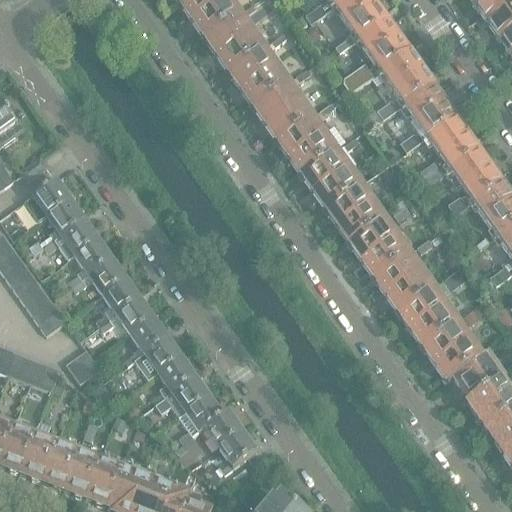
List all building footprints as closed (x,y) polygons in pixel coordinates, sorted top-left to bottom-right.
[(173,0),(181,10),(195,0),(173,0)] [(204,44),(240,18),(227,0),(195,0),(181,10),(204,44)] [(271,8),(265,0),(255,8),(261,16),(271,8)] [(352,0),(327,0),(330,3),(306,20),(312,29),(336,12),(352,0)] [(388,24),(370,0),(352,0),(336,12),(359,45),(388,24)] [(468,0),(476,11),(492,0),(468,0)] [(511,35),(511,0),(492,0),(476,11),(500,44),(511,35)] [(229,78),(265,53),(240,18),(204,44),(229,78)] [(292,27),(298,35),(303,31),(297,23),(292,27)] [(411,57),(389,27),(388,24),(359,45),(377,70),(369,75),(365,68),(343,83),(343,89),(350,99),(381,77),(382,78),(411,57)] [(301,39),(308,50),(318,43),(311,32),(301,39)] [(511,61),(511,35),(500,44),(511,61)] [(416,36),(408,42),(413,48),(421,43),(416,36)] [(275,53),(286,46),(282,41),(271,48),(275,53)] [(340,57),(351,50),(347,44),(336,52),(340,57)] [(253,113),(289,87),(265,53),(229,78),(253,113)] [(434,89),(413,60),(411,57),(382,78),(404,110),(434,89)] [(438,71),(431,75),(436,82),(443,77),(438,71)] [(299,87),(310,80),(307,75),(295,83),(299,87)] [(277,147),(313,121),(289,87),(253,113),(277,147)] [(457,122),(436,92),(434,89),(404,110),(428,143),(457,122)] [(460,102),(454,107),(458,114),(465,109),(460,102)] [(16,127),(0,105),(0,147),(2,151),(23,137),(22,136),(26,134),(19,125),(16,127)] [(394,106),(392,108),(390,106),(376,116),(383,125),(399,114),(394,106)] [(323,122),(334,114),(331,109),(320,117),(323,122)] [(338,156),(314,122),(313,121),(277,147),(302,182),(338,156)] [(369,121),(361,126),(367,135),(368,136),(378,129),(372,121),(369,121)] [(480,155),(460,126),(457,122),(428,143),(451,176),(480,155)] [(406,158),(421,147),(415,138),(399,149),(406,158)] [(348,157),(359,149),(355,144),(345,151),(348,157)] [(391,155),(385,160),(387,163),(389,167),(396,162),(391,155)] [(503,188),(482,158),(480,155),(451,176),(474,209),(503,188)] [(326,216),(362,190),(338,156),(302,182),(326,216)] [(26,186),(46,172),(40,163),(20,177),(21,179),(26,186)] [(18,174),(10,180),(1,167),(0,167),(0,189),(2,193),(21,179),(20,177),(18,174)] [(441,172),(438,174),(434,167),(419,177),(428,191),(445,179),(441,172)] [(36,229),(46,222),(70,205),(56,185),(22,209),(36,229)] [(511,230),(511,200),(505,190),(503,188),(474,209),(497,241),(511,230)] [(387,225),(363,191),(362,190),(326,216),(350,251),(387,225)] [(463,204),(462,205),(459,202),(447,211),(455,221),(468,211),(463,204)] [(396,217),(408,208),(404,203),(392,211),(396,217)] [(44,253),(84,225),(70,205),(46,222),(54,234),(48,238),(50,241),(40,248),(44,253)] [(405,213),(393,221),(397,227),(409,219),(405,213)] [(431,220),(438,230),(448,223),(441,213),(431,220)] [(68,265),(74,261),(98,244),(84,225),(44,253),(47,258),(58,250),(68,265)] [(375,285),(411,259),(387,225),(350,251),(375,285)] [(511,230),(497,241),(511,262),(511,269),(504,275),(503,273),(490,283),(496,291),(511,279),(511,230)] [(0,255),(9,249),(2,239),(0,240),(0,255)] [(486,242),(475,249),(479,254),(489,247),(486,242)] [(88,281),(112,264),(98,244),(74,261),(88,281)] [(433,252),(429,247),(417,255),(421,260),(433,252)] [(0,270),(16,259),(9,249),(0,255),(0,270)] [(0,277),(3,282),(23,268),(16,259),(0,270),(0,277)] [(399,320),(436,295),(411,259),(375,285),(399,320)] [(102,301),(126,284),(112,264),(88,281),(102,301)] [(30,278),(23,269),(23,268),(3,282),(10,292),(30,278)] [(37,288),(30,278),(10,292),(17,302),(37,288)] [(72,293),(81,286),(77,281),(68,288),(72,293)] [(445,295),(456,288),(453,283),(442,291),(445,295)] [(116,320),(140,303),(126,284),(102,301),(116,320)] [(75,297),(84,291),(81,286),(72,293),(75,297)] [(24,312),(44,298),(37,288),(17,302),(24,312)] [(423,354),(459,328),(436,295),(399,320),(423,354)] [(51,308),(50,307),(44,298),(24,312),(31,321),(51,308)] [(130,340),(154,323),(140,303),(116,320),(130,340)] [(38,331),(58,318),(51,308),(31,321),(38,331)] [(511,312),(508,316),(505,311),(496,317),(507,332),(511,327),(511,312)] [(470,329),(482,321),(478,315),(466,324),(470,329)] [(45,340),(64,327),(58,318),(38,331),(45,340)] [(105,320),(95,326),(99,332),(109,325),(105,320)] [(144,360),(168,343),(154,323),(130,340),(144,360)] [(113,331),(114,331),(110,324),(109,325),(99,332),(103,337),(112,330),(113,331)] [(447,388),(483,362),(459,328),(423,354),(447,388)] [(137,365),(134,367),(148,387),(158,380),(182,363),(168,343),(144,360),(137,365)] [(0,378),(6,381),(15,358),(4,354),(0,364),(0,378)] [(98,375),(92,367),(84,356),(76,362),(90,381),(98,375)] [(17,385),(26,362),(15,358),(6,381),(17,385)] [(496,377),(499,375),(488,359),(483,362),(447,388),(448,389),(454,384),(470,407),(505,383),(504,382),(501,384),(496,377)] [(134,367),(137,365),(133,360),(124,366),(128,372),(134,367)] [(28,389),(36,366),(26,362),(17,385),(28,389)] [(78,390),(90,381),(76,362),(64,370),(78,390)] [(156,411),(196,382),(182,363),(158,380),(168,392),(151,405),(156,411)] [(39,393),(47,371),(36,366),(28,389),(39,393)] [(51,398),(60,376),(47,371),(39,393),(51,398)] [(179,424),(210,402),(196,382),(156,411),(158,415),(168,408),(179,424)] [(511,400),(509,396),(506,398),(503,393),(506,391),(503,387),(506,385),(505,383),(470,407),(467,409),(483,432),(482,433),(484,436),(485,439),(487,437),(503,461),(511,454),(511,400)] [(55,389),(52,398),(60,401),(63,392),(55,389)] [(90,398),(89,399),(100,405),(110,399),(103,389),(90,398)] [(178,443),(183,449),(192,443),(191,442),(199,437),(222,419),(210,402),(179,424),(187,436),(178,443)] [(93,419),(97,409),(86,405),(82,415),(93,419)] [(228,418),(229,417),(228,416),(223,420),(222,419),(199,437),(200,438),(205,434),(218,453),(241,437),(228,418)] [(125,426),(116,420),(111,430),(120,436),(125,426)] [(15,431),(0,425),(0,469),(0,470),(15,431)] [(90,430),(84,444),(92,447),(98,433),(90,430)] [(21,478),(36,439),(15,431),(0,470),(8,473),(10,476),(14,478),(18,477),(21,478)] [(44,487),(60,444),(37,435),(36,439),(21,478),(29,481),(31,485),(36,487),(40,485),(44,487)] [(135,436),(132,443),(141,447),(144,439),(135,436)] [(255,455),(255,456),(241,437),(218,453),(227,465),(218,471),(224,480),(256,456),(255,455)] [(186,453),(195,446),(192,443),(183,449),(186,453)] [(65,495),(81,452),(60,444),(44,487),(52,489),(53,493),(58,495),(62,494),(65,495)] [(159,464),(163,453),(157,448),(152,461),(159,464)] [(86,503),(103,460),(81,452),(65,495),(74,498),(75,502),(80,503),(84,502),(86,503)] [(511,454),(503,461),(511,473),(511,454)] [(106,511),(123,468),(103,460),(86,503),(95,506),(96,510),(102,511),(106,510),(106,511)] [(134,472),(136,468),(124,463),(123,468),(106,511),(110,511),(131,511),(145,477),(134,472)] [(156,481),(158,477),(147,473),(145,477),(131,511),(157,511),(168,485),(167,485),(156,481)] [(177,492),(179,488),(168,484),(167,485),(168,485),(157,511),(183,511),(188,499),(189,497),(177,492)] [(12,493),(5,490),(0,501),(7,504),(12,493)] [(205,511),(200,510),(202,504),(188,499),(183,511),(205,511)]
